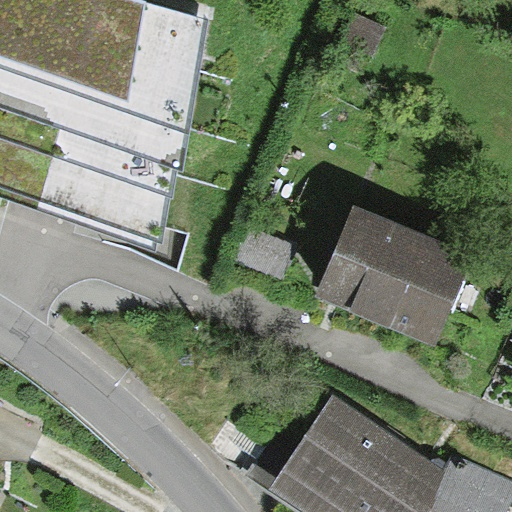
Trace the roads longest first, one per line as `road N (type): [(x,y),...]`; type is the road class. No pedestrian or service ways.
road 1 (residential): [(511,431),(133,270),(67,263),(0,288)]
road 2 (tertiary): [(215,511),(162,458),(0,327)]
